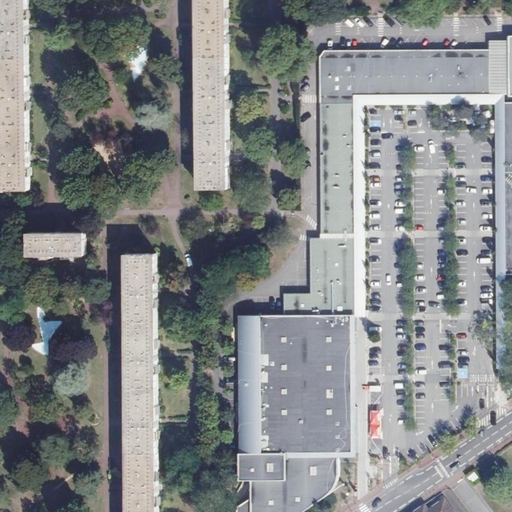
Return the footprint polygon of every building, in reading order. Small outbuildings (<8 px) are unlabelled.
[(31,0),(0,0),(1,28),(1,93),(1,160),(2,190),(6,190),(33,190),(32,158),(32,94),(32,27),(31,0)] [(203,188),(232,187),(232,156),(231,92),(231,26),(230,0),(201,0),(202,27),(202,93),(202,157),(203,188)] [(378,58),(493,56),(493,48),(324,51),(324,59),(378,58)] [(324,97),(490,95),(490,87),(490,77),(492,77),(494,77),(493,56),(378,58),(324,59),(324,93),(324,97)] [(315,248),(315,252),(358,252),(358,342),(353,342),(354,417),(359,418),(360,467),(370,467),(369,403),(369,321),(368,223),(367,105),(490,103),(490,95),(324,97),(325,139),(328,138),(328,105),(356,105),(357,193),(358,234),(358,235),(358,245),(358,248),(315,248)] [(509,366),(510,274),(509,184),(511,184),(511,100),(500,101),(500,173),(498,366),(509,366)] [(328,138),(325,139),(325,154),(328,154),(328,222),(325,222),(325,234),(358,234),(357,193),(356,105),(328,105),(328,138)] [(33,242),(33,254),(68,254),(89,253),(89,231),(56,232),(33,232),(33,242)] [(325,245),(358,245),(358,235),(353,240),(328,241),(328,239),(325,239),(325,245)] [(132,511),(161,511),(162,489),(161,423),(161,356),(160,290),(160,252),(131,253),(131,290),(131,356),(132,415),(132,423),(132,490),(132,511)] [(240,327),(240,465),(241,491),(252,491),(252,511),(321,511),(333,504),(333,503),(334,502),(335,502),(335,501),(336,501),(336,500),(337,500),(337,499),(338,498),(338,497),(339,497),(339,496),(340,496),(340,495),(340,494),(341,493),(341,492),(341,491),(341,490),(342,490),(342,489),(342,488),(342,487),(342,486),(342,485),(342,484),(342,464),(342,467),(360,467),(359,418),(354,417),(353,342),(358,342),(358,252),(315,252),(315,307),(288,307),(288,326),(240,327)] [(462,511),(451,496),(435,507),(431,510),(427,504),(420,509),(421,509),(416,511),(462,511)]
